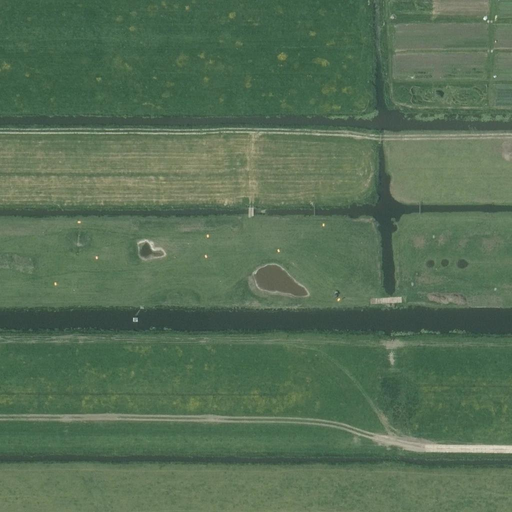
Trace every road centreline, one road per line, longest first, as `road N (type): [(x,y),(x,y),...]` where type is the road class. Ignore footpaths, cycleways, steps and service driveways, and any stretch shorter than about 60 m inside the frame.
road 1 (track): [(511,449),(385,448),(334,426),(0,419)]
road 2 (track): [(511,138),(0,133)]
